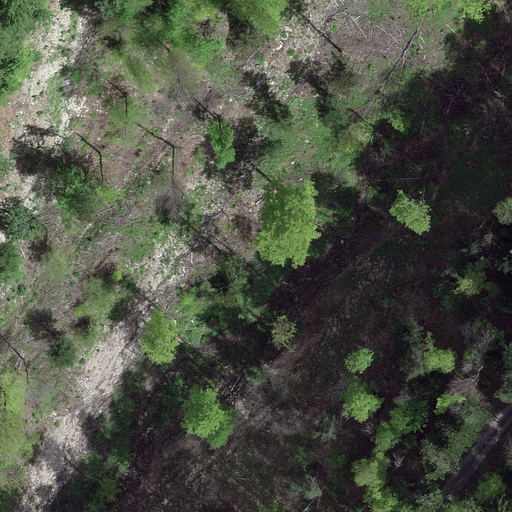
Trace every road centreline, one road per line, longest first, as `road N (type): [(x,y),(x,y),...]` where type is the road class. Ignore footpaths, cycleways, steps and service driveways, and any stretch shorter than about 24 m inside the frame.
road 1 (track): [(277,0),(23,308),(0,350)]
road 2 (unclassified): [(511,412),(437,511)]
